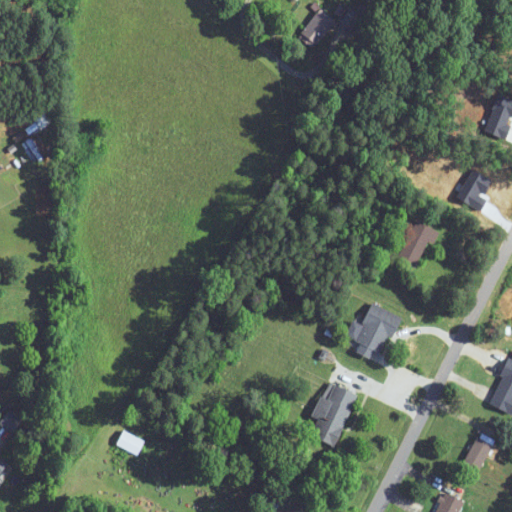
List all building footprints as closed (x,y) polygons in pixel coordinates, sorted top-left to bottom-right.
[(310,46),(336,26),(325,11),(299,31),(310,46)] [(351,13),(344,22),(353,29),(360,20),(351,13)] [(51,125),(44,113),(28,124),(35,135),(51,125)] [(438,233),(416,221),(397,259),(414,267),(428,240),(432,242),(438,233)] [(351,351),(369,359),(372,351),(382,356),(399,316),(372,304),(351,351)] [(511,350),(489,405),(510,414),(511,410),(511,350)] [(354,393),(326,383),(314,418),(317,419),(311,438),(335,446),(354,393)] [(22,420),(11,410),(0,421),(12,432),(22,420)] [(115,444),(136,457),(144,443),(123,430),(115,444)] [(462,461),(477,471),(493,447),(478,437),(462,461)] [(0,481),(11,466),(0,458),(0,481)] [(458,511),(463,502),(442,493),(433,511),(458,511)]
